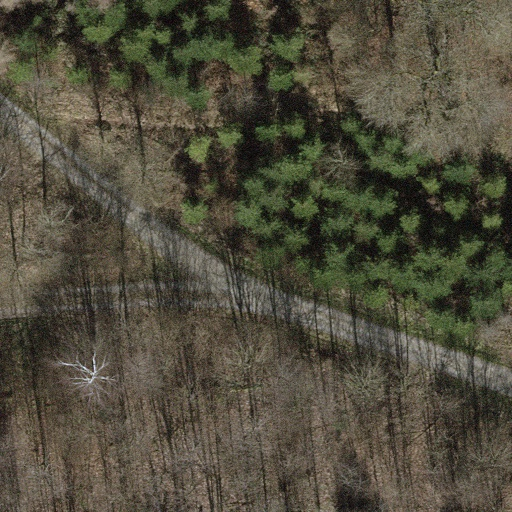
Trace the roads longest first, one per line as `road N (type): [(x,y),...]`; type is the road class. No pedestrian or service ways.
road 1 (track): [(0,106),(175,248),(243,289),(511,380)]
road 2 (track): [(243,289),(0,304)]
